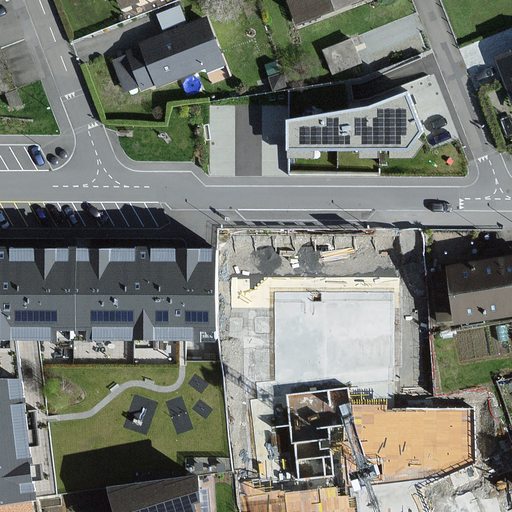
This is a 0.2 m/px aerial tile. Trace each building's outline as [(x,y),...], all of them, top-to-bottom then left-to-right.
[(353,0),(293,0),(301,20),(353,0)] [(225,61),(209,19),(142,43),(143,45),(129,50),(144,89),(158,83),(159,85),(225,61)] [(354,32),(325,45),(336,70),(364,57),(354,32)] [(511,51),(498,56),(511,94),(511,51)] [(422,132),(406,91),(368,106),(286,120),(286,151),(409,151),(422,132)] [(79,330),(80,247),(49,247),(23,247),(0,246),(0,339),(61,340),(61,329),(79,330)] [(221,339),(220,247),(170,247),(145,247),(112,247),(80,247),(79,330),(89,329),(90,339),(221,339)] [(511,313),(511,256),(449,266),(457,322),(511,313)] [(36,498),(22,376),(0,378),(0,502),(29,499),(36,498)] [(204,511),(201,474),(109,486),(117,511),(204,511)] [(0,511),(30,511),(29,499),(0,502),(0,511)]
